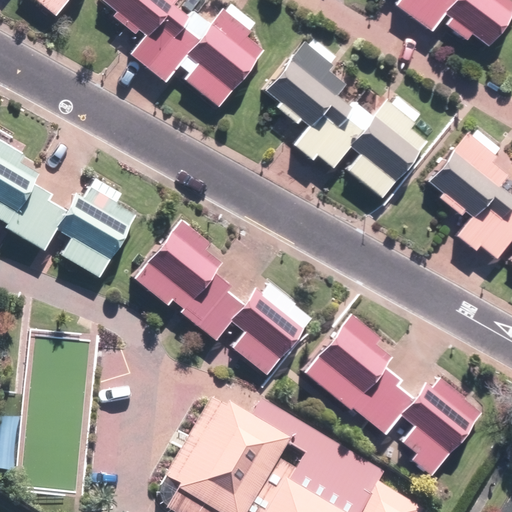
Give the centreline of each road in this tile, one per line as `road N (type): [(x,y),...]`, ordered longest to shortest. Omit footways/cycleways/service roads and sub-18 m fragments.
road 1 (residential): [(0,60),(511,340)]
road 2 (residential): [(304,0),(511,117)]
road 3 (residential): [(148,347),(0,275)]
